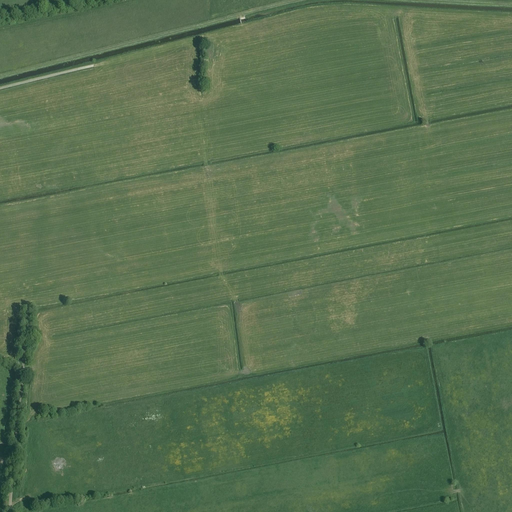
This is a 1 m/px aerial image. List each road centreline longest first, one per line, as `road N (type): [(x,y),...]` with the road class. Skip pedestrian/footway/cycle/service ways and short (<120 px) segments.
road 1 (track): [(301,0),(0,75)]
road 2 (track): [(16,433),(27,312)]
